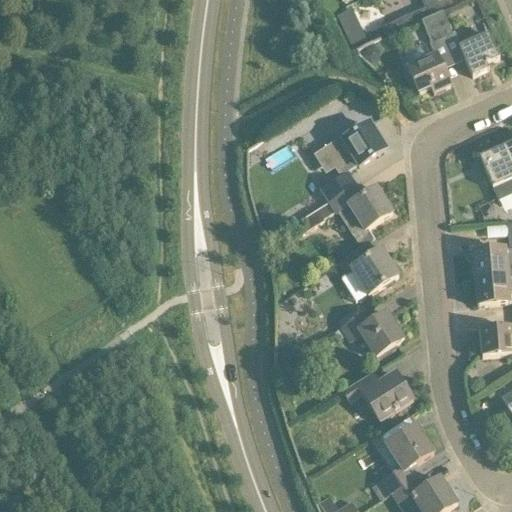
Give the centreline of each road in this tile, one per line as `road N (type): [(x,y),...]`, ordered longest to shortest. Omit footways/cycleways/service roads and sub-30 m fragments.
road 1 (tertiary): [(266,511),(221,373),(198,229),(194,168),(207,0)]
road 2 (residential): [(511,488),(485,480),(452,417),(428,168),(447,132),(511,106)]
